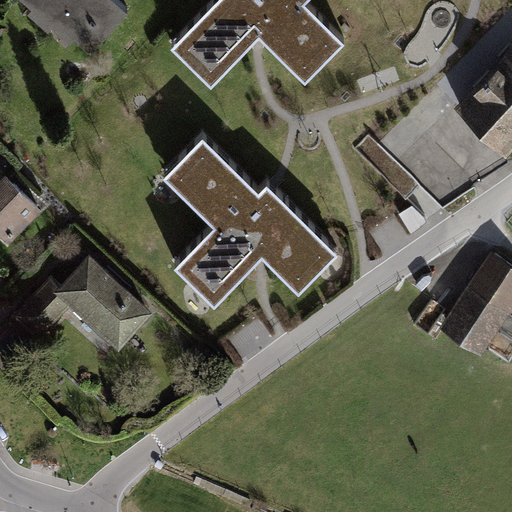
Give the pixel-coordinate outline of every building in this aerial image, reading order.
[(28,0),(70,39),(74,34),(90,48),(128,6),(120,0),(28,0)] [(308,0),(226,0),(183,44),(219,80),(266,33),(311,77),(347,41),(307,2),(308,0)] [(511,65),(467,109),(511,152),(511,52),(505,60),(511,65)] [(266,194),(210,139),(173,176),(224,225),(184,266),(222,303),(270,255),(306,290),(343,253),(274,185),(266,194)] [(0,235),(7,242),(39,210),(4,174),(0,177),(0,235)] [(40,277),(10,310),(36,334),(68,299),(116,343),(151,306),(86,247),(50,286),(40,277)] [(511,268),(487,252),(441,324),(486,353),(511,312),(511,268)]
